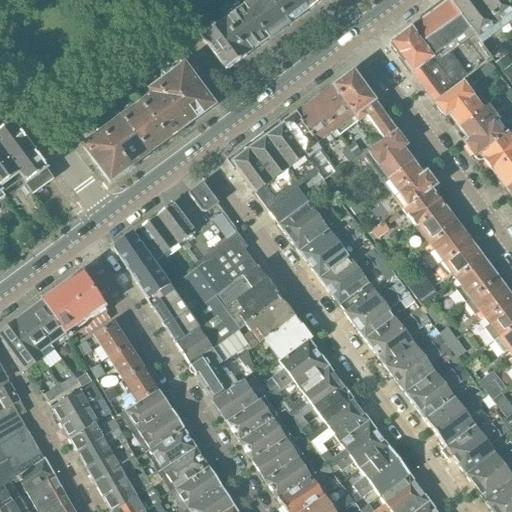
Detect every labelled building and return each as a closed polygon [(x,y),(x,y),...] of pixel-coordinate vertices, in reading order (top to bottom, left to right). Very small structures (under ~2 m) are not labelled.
[(267,0),(254,0),(243,8),(267,41),(287,26),(267,0)] [(299,0),(267,0),(287,26),(307,11),(299,0)] [(299,0),(307,11),(308,12),(324,0),(299,0)] [(476,40),(496,26),(476,0),(450,0),(448,2),(476,40)] [(476,0),(496,26),(511,14),(511,9),(505,0),(476,0)] [(451,87),(490,58),(476,40),(448,2),(409,31),(451,87)] [(243,8),(223,23),(247,56),(264,44),(267,41),(243,8)] [(223,23),(223,22),(201,38),(226,72),(248,56),(247,56),(223,23)] [(432,102),(434,105),(454,90),(451,87),(409,31),(393,43),(393,48),(392,49),(432,102)] [(511,62),(506,55),(496,64),(502,72),(509,67),(511,65),(511,62)] [(157,87),(186,126),(212,107),(179,61),(161,75),(165,81),(157,87)] [(491,62),(478,72),(484,80),(497,70),(491,62)] [(511,82),(511,70),(509,67),(502,72),(511,84),(511,82)] [(348,76),(332,88),(357,123),(367,116),(383,137),(393,129),(354,77),(353,78),(348,77),(348,76)] [(444,118),(476,94),(466,81),(454,90),(434,105),(444,118)] [(167,140),(186,126),(157,87),(149,93),(152,98),(141,106),(167,140)] [(332,88),(313,102),(334,132),(340,128),(344,132),(357,123),(332,88)] [(454,131),(486,107),(476,94),(444,118),(454,131)] [(313,102),(294,117),(320,151),(333,141),(329,136),(334,132),(313,102)] [(148,155),(167,140),(141,106),(122,120),(148,155)] [(486,107),(454,131),(463,145),(496,120),(486,107)] [(294,117),(282,125),(307,160),(320,151),(294,117)] [(129,169),(148,155),(122,120),(103,134),(129,169)] [(505,133),(496,120),(463,145),(473,158),(478,154),(505,133)] [(11,124),(0,131),(0,151),(17,176),(21,182),(32,195),(52,180),(11,124)] [(282,125),(247,151),(230,164),(254,195),(255,195),(278,226),(307,204),(308,203),(298,189),(318,174),(307,160),(282,125)] [(511,141),(505,133),(478,154),(492,172),(511,157),(511,141)] [(103,134),(84,148),(109,183),(129,169),(103,134)] [(415,159),(398,136),(366,160),(383,183),(415,159)] [(362,154),(355,144),(348,149),(355,159),(362,154)] [(341,155),(349,164),(355,159),(348,149),(341,155)] [(0,151),(0,187),(17,176),(0,151)] [(511,157),(492,172),(505,189),(511,183),(511,157)] [(383,183),(403,210),(429,190),(435,186),(415,159),(383,183)] [(200,186),(189,194),(187,195),(188,196),(201,213),(206,213),(215,206),(217,205),(216,204),(202,186),(201,185),(200,186)] [(403,210),(416,227),(442,207),(429,190),(403,210)] [(355,195),(345,203),(349,209),(359,201),(355,195)] [(355,217),(365,209),(359,201),(349,209),(355,217)] [(277,227),(287,240),(329,209),(325,202),(312,212),(307,204),(278,226),(277,227)] [(173,206),(156,219),(178,247),(195,235),(173,206)] [(416,227),(429,245),(456,225),(442,207),(416,227)] [(287,240),(297,254),(327,231),(322,224),(334,215),(329,209),(287,240)] [(156,219),(138,232),(143,238),(139,241),(156,263),(178,247),(156,219)] [(297,254),(308,267),(360,228),(355,222),(345,229),(333,238),(327,231),(297,254)] [(375,243),(390,231),(383,223),(376,229),(369,235),(375,243)] [(372,224),(365,230),(369,235),(376,229),(372,224)] [(469,243),(456,225),(429,245),(434,251),(429,254),(438,266),(469,243)] [(308,267),(318,280),(347,258),(343,252),(365,235),(360,228),(308,267)] [(199,331),(132,236),(113,250),(176,346),(175,346),(175,347),(199,331)] [(203,265),(180,282),(200,308),(203,306),(233,285),(244,275),(246,277),(256,269),(243,252),(247,249),(240,239),(229,247),(231,248),(215,261),(203,265)] [(482,260),(469,243),(438,266),(447,278),(451,275),(455,280),(482,260)] [(318,280),(328,294),(380,255),(375,248),(353,265),(347,258),(318,280)] [(328,294),(338,308),(368,286),(363,279),(375,269),(377,268),(382,275),(390,269),(380,255),(328,294)] [(401,256),(390,264),(395,271),(406,262),(405,262),(401,256)] [(400,278),(413,268),(407,260),(405,262),(406,262),(395,271),(400,278)] [(497,280),(482,260),(455,280),(460,286),(456,290),(465,303),(497,280)] [(251,350),(242,337),(241,338),(238,333),(239,333),(238,331),(279,300),(256,269),(246,277),(244,275),(233,285),(203,306),(226,339),(236,353),(247,346),(250,351),(251,350)] [(395,275),(390,269),(382,275),(387,282),(395,275)] [(109,321),(105,314),(106,313),(81,274),(74,279),(42,303),(66,339),(79,330),(83,337),(109,321)] [(422,307),(423,306),(430,301),(438,295),(424,277),(408,289),(422,307)] [(511,299),(497,280),(465,303),(475,316),(479,313),(484,319),(511,299)] [(373,292),(344,314),(354,328),(405,289),(400,282),(390,289),(391,290),(379,299),(373,292)] [(354,328),(358,333),(364,341),(393,319),(388,312),(401,303),(406,310),(416,303),(405,289),(354,328)] [(511,328),(511,299),(484,319),(489,325),(484,329),(494,342),(511,328)] [(294,319),(279,300),(238,331),(239,333),(241,332),(240,330),(245,327),(249,333),(242,337),(251,350),(256,347),(263,342),(294,319)] [(434,306),(430,301),(423,306),(427,311),(426,312),(436,326),(445,320),(434,306)] [(42,303),(13,325),(40,361),(67,341),(66,339),(42,303)] [(200,308),(190,315),(215,348),(226,339),(203,306),(200,308)] [(364,341),(374,355),(425,316),(419,308),(410,315),(411,317),(399,326),(393,319),(364,341)] [(425,316),(374,355),(384,368),(413,346),(408,339),(421,330),(430,322),(425,316)] [(310,340),(294,319),(263,342),(279,363),(308,341),(310,340)] [(3,332),(0,334),(0,338),(0,339),(25,372),(40,361),(13,325),(13,324),(3,332)] [(128,347),(113,324),(93,337),(108,360),(128,347)] [(439,335),(440,337),(445,344),(447,346),(456,339),(448,328),(439,335)] [(511,328),(494,342),(503,354),(508,351),(511,356),(511,328)] [(175,347),(188,366),(212,349),(212,348),(199,331),(175,347)] [(384,368),(394,382),(445,344),(440,337),(431,343),(431,344),(419,353),(413,346),(384,368)] [(188,366),(189,367),(212,402),(237,386),(230,374),(229,374),(226,370),(223,372),(218,365),(222,363),(222,362),(236,353),(226,339),(215,348),(212,349),(188,366)] [(466,352),(456,339),(447,346),(450,350),(457,359),(466,352)] [(279,363),(278,363),(284,371),(271,381),(265,384),(267,387),(270,391),(318,355),(308,341),(279,363)] [(93,353),(87,342),(77,348),(83,358),(93,353)] [(394,382),(404,395),(434,372),(429,366),(441,357),(450,350),(447,346),(445,344),(394,382)] [(108,360),(122,382),(142,368),(128,347),(108,360)] [(328,368),(318,355),(270,391),(273,394),(280,404),(285,400),(280,393),(294,383),(299,391),(328,368)] [(472,360),(465,365),(472,374),(479,369),(472,360)] [(404,395),(414,409),(466,370),(460,363),(451,370),(452,371),(439,380),(434,372),(404,395)] [(105,376),(100,365),(91,370),(96,380),(105,376)] [(0,367),(0,386),(8,381),(0,367)] [(157,391),(150,381),(142,368),(122,382),(137,405),(157,391)] [(338,382),(328,368),(299,391),(304,398),(287,410),(292,417),(338,382)] [(414,409),(424,422),(454,399),(449,393),(471,377),(466,370),(414,409)] [(489,398),(507,385),(497,370),(478,384),(489,398)] [(87,374),(77,380),(79,384),(82,389),(93,383),(87,374)] [(77,380),(75,377),(59,386),(64,394),(79,384),(77,380)] [(26,429),(20,418),(13,405),(20,402),(8,381),(0,386),(0,448),(7,461),(15,475),(42,458),(26,429)] [(212,402),(217,411),(226,423),(257,403),(244,381),(237,386),(212,402)] [(318,417),(348,394),(338,382),(292,417),(301,430),(308,424),(303,418),(314,410),(318,417)] [(51,409),(60,425),(101,399),(92,383),(91,384),(63,402),(51,409)] [(44,395),(49,403),(64,394),(59,386),(44,395)] [(119,398),(113,387),(103,393),(109,403),(119,398)] [(260,392),(263,396),(265,399),(273,394),(270,391),(267,387),(260,392)] [(170,411),(157,391),(137,405),(125,412),(119,415),(132,435),(170,411)] [(424,422),(434,435),(476,404),(485,397),(481,392),(472,399),(471,398),(459,407),(454,399),(424,422)] [(358,408),(348,394),(318,417),(324,423),(313,432),(308,424),(301,430),(311,444),(358,408)] [(501,395),(492,402),(498,410),(507,403),(501,395)] [(287,398),(285,400),(280,404),(285,410),(292,405),(287,398)] [(101,399),(60,425),(62,428),(68,439),(69,440),(98,422),(110,414),(106,408),(101,399)] [(257,403),(226,423),(239,443),(273,421),(260,401),(257,403)] [(20,402),(13,405),(20,418),(27,414),(20,402)] [(434,435),(444,449),(474,426),(469,420),(481,410),(476,404),(434,435)] [(368,421),(358,408),(311,444),(321,457),(327,452),(322,445),(333,437),(339,444),(368,421)] [(182,430),(176,420),(170,411),(132,435),(144,454),(182,430)] [(69,440),(77,455),(119,429),(114,420),(98,430),(95,426),(99,423),(98,422),(69,440)] [(444,449),(454,462),(505,424),(502,420),(493,426),(492,424),(479,433),(474,426),(444,449)] [(273,421),(239,443),(249,459),(251,462),(285,440),(273,421)] [(330,471),(378,435),(368,421),(339,444),(344,451),(333,460),(327,452),(321,457),(330,471)] [(454,462),(464,476),(494,453),(489,447),(501,437),(510,431),(505,424),(454,462)] [(119,441),(123,447),(128,444),(119,429),(77,455),(86,470),(111,455),(107,448),(119,441)] [(195,450),(189,441),(182,430),(144,454),(157,474),(195,450)] [(354,464),(359,471),(389,449),(378,435),(330,471),(336,478),(342,473),(342,472),(354,464)] [(285,440),(251,462),(259,474),(264,481),(298,459),(285,440)] [(94,484),(135,459),(128,444),(123,447),(126,453),(122,455),(114,460),(111,455),(86,470),(94,484)] [(399,462),(389,449),(359,471),(364,477),(351,487),(356,494),(399,462)] [(207,469),(195,450),(157,474),(148,480),(152,487),(154,489),(164,483),(170,493),(207,469)] [(464,476),(474,489),(511,460),(511,451),(499,460),(494,453),(464,476)] [(53,477),(42,458),(15,475),(17,479),(19,483),(26,494),(53,477)] [(94,484),(96,488),(103,500),(137,478),(133,471),(140,467),(135,459),(94,484)] [(298,459),(264,481),(271,491),(274,497),(277,500),(311,478),(298,459)] [(511,460),(474,489),(485,503),(511,482),(511,477),(509,473),(511,470),(511,460)] [(0,490),(10,483),(13,481),(15,485),(19,483),(17,479),(15,475),(7,461),(0,465),(0,490)] [(409,475),(399,462),(356,494),(351,498),(356,505),(361,500),(374,490),(380,498),(409,475)] [(183,511),(220,488),(217,484),(207,469),(170,493),(181,511),(183,511)] [(141,487),(145,492),(152,487),(148,480),(144,474),(137,478),(103,500),(109,511),(113,511),(136,498),(133,493),(133,492),(141,487)] [(388,511),(419,489),(409,475),(380,498),(385,504),(374,511),(373,511),(369,507),(362,511),(388,511)] [(277,500),(283,510),(284,511),(300,511),(327,495),(315,476),(311,478),(277,500)] [(61,492),(55,481),(53,477),(26,494),(30,502),(34,509),(61,492)] [(511,482),(485,503),(491,511),(499,511),(511,502),(511,482)] [(8,495),(15,491),(10,483),(0,490),(0,510),(13,503),(8,495)] [(145,511),(158,504),(161,502),(153,490),(154,489),(152,487),(145,492),(136,498),(113,511),(145,511)] [(226,511),(233,508),(231,504),(220,488),(183,511),(226,511)] [(416,511),(429,502),(419,489),(388,511),(416,511)] [(61,511),(70,507),(69,506),(61,492),(34,509),(36,511),(61,511)] [(300,511),(339,511),(328,494),(327,495),(300,511)] [(348,496),(337,502),(343,510),(353,504),(348,496)] [(26,511),(19,499),(13,503),(0,510),(0,511),(26,511)] [(436,511),(429,502),(416,511),(436,511)] [(511,511),(511,502),(499,511),(511,511)]
